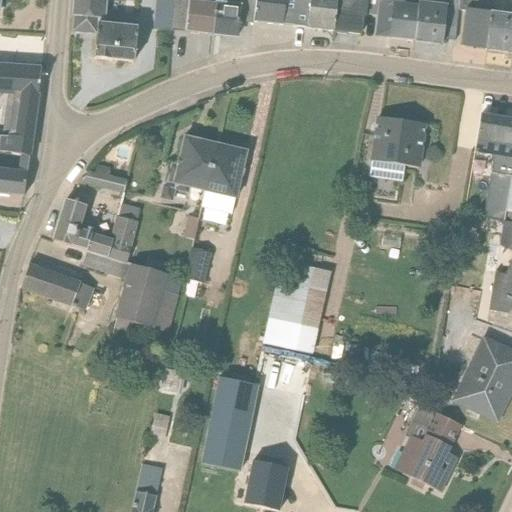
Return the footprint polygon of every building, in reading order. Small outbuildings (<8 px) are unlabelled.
[(105,0),(72,0),(71,18),(73,18),(104,21),(105,0)] [(189,0),(173,0),(170,32),(210,37),(214,0),(201,0),(201,4),(189,3),(189,0)] [(214,0),(210,37),(235,40),(236,22),(252,23),(255,0),(214,0)] [(294,0),(255,0),(252,23),(291,29),(294,0)] [(294,0),(291,29),(333,34),(337,0),(294,0)] [(337,0),(333,34),(359,37),(362,16),(374,18),(376,2),(375,0),(337,0)] [(374,18),(371,39),(413,44),(418,4),(418,0),(401,0),(401,5),(376,2),(374,18)] [(444,0),(444,6),(418,4),(413,44),(441,46),(442,39),(454,41),(458,9),(458,0),(444,0)] [(473,11),(474,0),(458,0),(458,9),(466,11),(461,47),(484,52),(488,14),(473,11)] [(511,11),(509,11),(508,17),(488,14),(484,52),(511,55),(511,51),(511,11)] [(73,18),(71,33),(95,36),(93,60),(132,63),(135,30),(104,26),(104,21),(73,18)] [(0,96),(13,98),(8,133),(0,132),(0,152),(12,154),(18,155),(28,155),(41,70),(0,67),(0,96)] [(511,122),(480,117),(473,154),(485,155),(484,165),(491,166),(480,218),(502,223),(511,161),(511,122)] [(376,120),(370,163),(417,170),(423,127),(376,120)] [(170,165),(165,183),(161,187),(158,201),(171,204),(174,193),(187,196),(188,191),(205,195),(217,147),(204,144),(202,140),(197,139),(194,142),(182,139),(176,166),(170,165)] [(230,216),(245,154),(217,147),(205,195),(201,209),(230,216)] [(0,195),(22,198),(28,155),(18,155),(16,172),(0,170),(0,195)] [(511,161),(502,223),(511,225),(511,161)] [(88,174),(79,184),(123,195),(125,183),(107,178),(108,172),(95,168),(93,175),(88,174)] [(110,242),(108,242),(89,235),(90,232),(85,231),(85,233),(78,231),(85,208),(76,205),(76,203),(74,202),(73,204),(64,202),(51,242),(85,253),(106,259),(110,242)] [(110,242),(106,259),(126,265),(139,211),(121,206),(117,219),(116,219),(114,218),(108,242),(110,242)] [(187,217),(182,239),(193,242),(198,220),(187,217)] [(494,274),(487,312),(508,316),(511,305),(511,225),(502,223),(498,247),(511,253),(511,256),(502,277),(494,274)] [(191,250),(183,281),(187,282),(183,298),(198,301),(201,284),(203,285),(210,254),(193,250),(191,250)] [(106,259),(85,253),(80,268),(123,283),(113,319),(115,320),(112,331),(128,336),(132,325),(168,336),(181,281),(164,276),(143,270),(126,265),(106,259)] [(143,270),(164,276),(167,263),(147,258),(143,270)] [(28,267),(19,290),(84,312),(93,290),(28,267)] [(331,280),(282,270),(267,344),(315,354),(331,280)] [(511,386),(511,355),(470,336),(456,366),(465,370),(450,401),(494,423),(511,386)] [(164,370),(159,392),(180,397),(184,376),(164,370)] [(217,380),(199,465),(238,473),(256,387),(217,380)] [(101,390),(95,414),(106,417),(113,394),(101,390)] [(458,427),(417,407),(402,438),(407,441),(393,470),(434,491),(446,465),(451,468),(455,460),(444,455),(458,427)] [(154,415),(149,440),(163,443),(168,418),(154,415)] [(140,466),(129,511),(151,511),(162,471),(140,466)]
